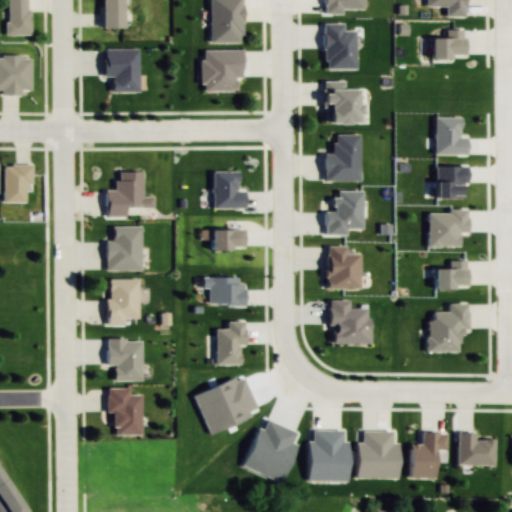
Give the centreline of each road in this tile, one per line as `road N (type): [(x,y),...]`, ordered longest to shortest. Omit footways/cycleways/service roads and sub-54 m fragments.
road 1 (residential): [(62,0),(64,511)]
road 2 (residential): [(506,388),(508,0)]
road 3 (residential): [(307,372),(282,339),(280,315),(283,0)]
road 4 (residential): [(0,130),(279,132)]
road 5 (residential): [(511,388),(336,389),(307,372)]
